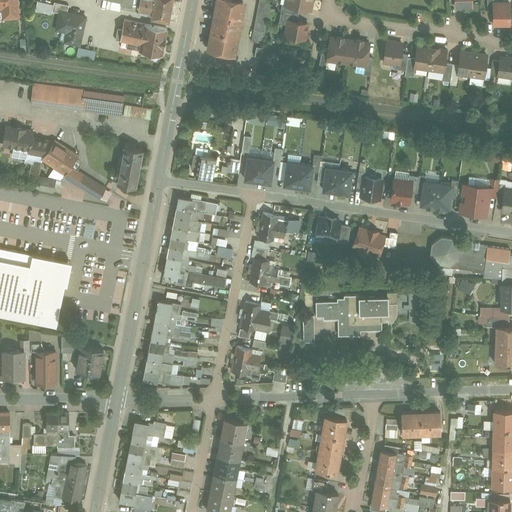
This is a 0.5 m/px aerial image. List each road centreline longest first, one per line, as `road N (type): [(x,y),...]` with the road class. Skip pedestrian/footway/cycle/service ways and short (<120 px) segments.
road 1 (residential): [(253,195),(511,231)]
road 2 (tertiary): [(157,181),(115,399)]
road 3 (residential): [(213,396),(253,195)]
road 4 (residential): [(511,44),(324,15),(327,0)]
road 5 (tertiary): [(192,0),(157,181)]
road 6 (residential): [(213,396),(375,390)]
road 7 (residential): [(375,390),(511,387)]
road 8 (residential): [(353,511),(375,390)]
road 9 (unknown): [(269,511),(287,393)]
